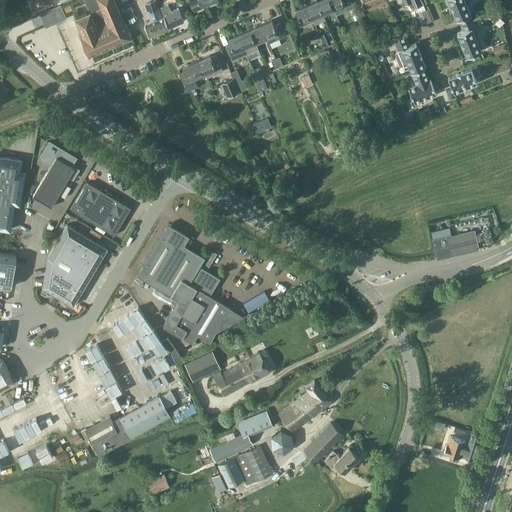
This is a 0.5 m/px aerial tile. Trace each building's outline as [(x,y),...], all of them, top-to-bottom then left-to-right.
[(53,2),(51,0),(28,0),(33,10),(53,2)] [(130,37),(114,0),(97,0),(101,8),(76,19),(82,34),(80,35),(89,55),(130,37)] [(155,0),(145,4),(151,21),(146,23),(150,35),(168,29),(164,17),(162,17),(156,0),(155,0)] [(208,4),(206,0),(190,0),(195,10),(208,4)] [(328,0),(318,0),(316,1),(322,15),(329,12),(332,19),(337,17),(333,10),(328,0)] [(328,0),(333,10),(344,5),(347,10),(354,7),(351,0),(328,0)] [(471,4),(469,0),(448,0),(456,19),(471,13),(467,6),(471,4)] [(322,15),(316,1),(307,5),(313,19),(315,24),(325,20),(322,15)] [(168,4),(161,8),(164,17),(167,16),(171,25),(183,19),(178,7),(171,10),(168,4)] [(313,19),(307,5),(296,10),(302,24),(313,19)] [(60,6),(42,14),(46,25),(65,17),(60,6)] [(137,19),(131,7),(122,12),(128,24),(137,19)] [(364,10),(357,13),(359,19),(367,16),(364,10)] [(261,24),(267,39),(269,43),(286,35),(280,22),(274,25),(272,19),(261,24)] [(482,41),(473,19),(461,24),(463,30),(457,33),(467,56),(481,50),(478,42),(482,41)] [(267,39),(261,24),(250,29),(256,43),(267,39)] [(256,43),(250,29),(240,33),(249,53),(258,49),(256,43)] [(249,53),(240,33),(228,38),(230,43),(226,45),(232,60),(242,56),(249,53)] [(410,45),(405,33),(392,38),(404,66),(408,64),(411,72),(424,67),(426,66),(416,43),(410,45)] [(324,35),(320,36),(325,47),(329,46),(324,35)] [(331,47),(326,49),(330,61),(335,59),(331,47)] [(211,55),(200,59),(205,72),(208,77),(222,71),(216,54),(211,56),(211,55)] [(205,72),(200,59),(183,66),(184,70),(192,88),(198,85),(195,77),(205,72)] [(451,84),(445,87),(450,99),(456,97),(454,92),(477,82),(475,77),(476,76),(480,74),(477,66),(472,67),(448,77),(451,84)] [(428,79),(424,67),(411,72),(416,84),(408,87),(415,103),(437,94),(430,78),(428,79)] [(192,88),(184,70),(178,72),(186,91),(192,88)] [(238,86),(242,83),(237,70),(231,73),(238,86)] [(302,77),(306,86),(313,83),(309,74),(302,77)] [(255,79),(260,91),(268,88),(263,76),(255,79)] [(228,97),(240,91),(233,78),(222,83),(228,97)] [(212,88),(206,91),(208,98),(215,95),(212,88)] [(258,119),(252,122),(256,132),(263,129),(258,119)] [(77,157),(49,140),(39,158),(50,165),(32,195),(51,206),(69,177),(73,180),(80,169),(73,164),(77,157)] [(0,227),(10,229),(14,203),(19,204),(25,171),(20,171),(22,160),(0,156),(0,227)] [(114,235),(131,207),(88,181),(71,209),(114,235)] [(210,295),(220,277),(200,265),(205,257),(184,244),(189,236),(168,223),(137,275),(175,297),(172,302),(176,304),(161,328),(185,344),(193,331),(210,342),(230,307),(210,295)] [(107,248),(67,224),(48,256),(43,286),(73,304),(107,248)] [(437,258),(478,248),(474,230),(451,235),(451,233),(432,238),(437,258)] [(0,284),(11,286),(15,263),(21,265),(21,256),(0,252),(0,284)] [(220,368),(212,351),(186,364),(194,381),(220,368)] [(269,370),(259,352),(215,376),(225,395),(269,370)] [(0,388),(14,381),(2,359),(0,358),(0,388)] [(331,401),(314,380),(306,386),(309,390),(302,395),(300,394),(296,397),(298,399),(312,416),(331,401)] [(170,414),(159,395),(113,421),(109,415),(85,428),(98,453),(170,414)] [(293,431),(312,416),(298,399),(279,413),(293,431)] [(210,449),(216,461),(253,443),(249,436),(273,426),(267,410),(237,422),(242,434),(210,449)] [(316,461),(342,434),(331,422),(304,449),(316,461)] [(273,449),(284,453),(294,446),(292,434),(282,429),(272,436),(273,449)] [(448,444),(447,444),(444,452),(451,454),(449,457),(450,459),(457,461),(459,460),(460,457),(464,444),(475,447),(479,436),(467,432),(464,440),(450,436),(448,444)] [(234,457),(245,480),(247,484),(272,472),(259,445),(234,457)] [(345,471),(359,457),(349,447),(340,457),(334,450),(324,460),(332,467),(337,463),(345,471)] [(229,488),(245,480),(234,457),(218,466),(229,488)] [(148,480),(153,494),(169,487),(164,474),(148,480)]
